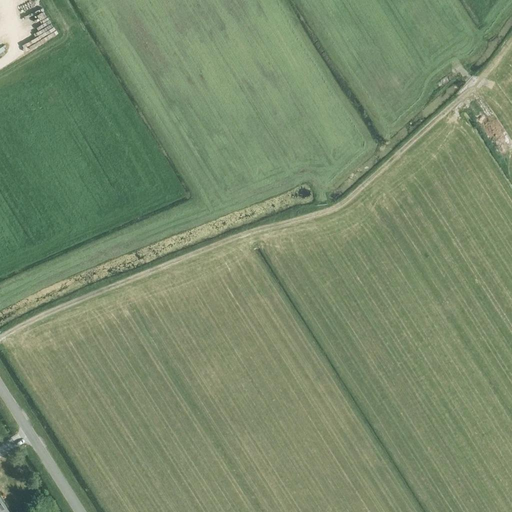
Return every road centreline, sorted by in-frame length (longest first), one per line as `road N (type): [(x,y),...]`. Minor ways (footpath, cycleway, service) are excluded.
road 1 (track): [(0,338),(116,283),(331,208),(475,83)]
road 2 (unclassified): [(78,511),(0,387)]
